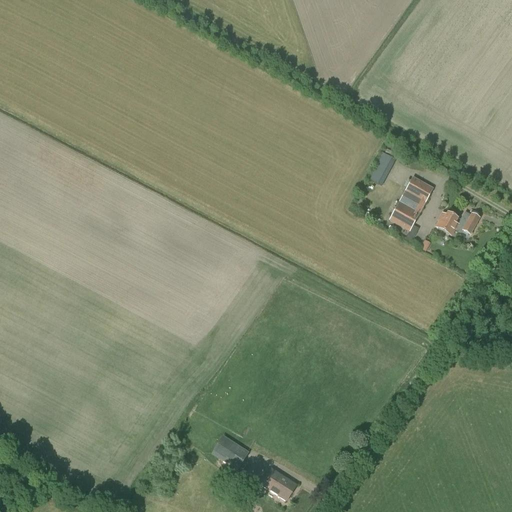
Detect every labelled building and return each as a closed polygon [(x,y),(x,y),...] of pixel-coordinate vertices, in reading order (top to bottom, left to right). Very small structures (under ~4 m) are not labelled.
[(391,159),(384,155),(382,154),(368,181),(381,188),(387,178),(395,161),(391,159)] [(413,178),(389,221),(410,233),(406,240),(411,243),(418,229),(413,227),(433,189),(413,178)] [(436,228),(451,236),(455,230),(456,230),(458,226),(463,229),(462,231),(470,235),(479,219),(472,214),(470,217),(465,214),(461,222),(447,214),(446,217),(442,214),(438,221),(439,222),(436,228)] [(249,454),(222,437),(211,455),(237,472),(249,454)] [(271,470),(261,487),(286,503),(297,486),(271,470)] [(231,479),(227,485),(231,488),(235,481),(231,479)]
